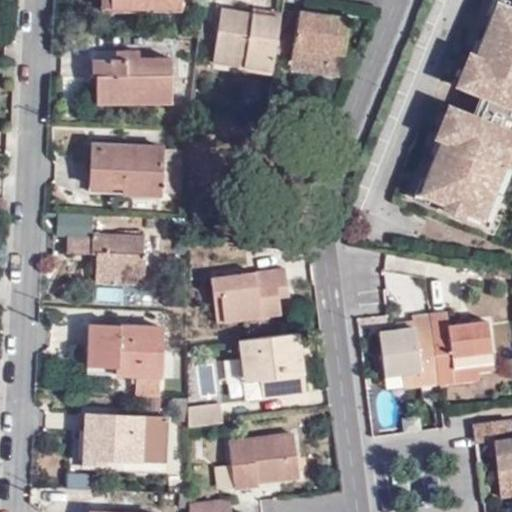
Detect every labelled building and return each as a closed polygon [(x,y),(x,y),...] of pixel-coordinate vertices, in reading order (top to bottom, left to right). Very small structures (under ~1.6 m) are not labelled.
[(110,7),(109,0),(103,0),(104,13),(180,12),(180,5),(110,7)] [(481,109),(475,107),(471,115),(448,106),(440,124),(445,126),(441,135),(447,138),(441,153),(435,151),(424,178),(430,180),(424,194),(443,202),(440,209),(462,217),(465,211),(480,217),(487,200),(482,197),(489,179),(494,181),(503,161),(511,164),(511,148),(511,144),(511,131),(510,131),(511,127),(511,9),(501,5),(495,18),(489,16),(478,43),(484,46),(478,61),(472,59),(469,68),(464,66),(456,84),(486,97),(481,109)] [(246,57),(244,67),(272,72),(281,17),(221,9),(214,51),(246,57)] [(352,21),(302,12),(294,59),(344,68),(352,21)] [(214,51),(213,62),(244,67),(246,57),(214,51)] [(170,59),(141,59),(117,59),(94,59),(94,76),(97,76),(105,76),(105,96),(169,97),(170,59)] [(342,77),(344,68),(294,59),(292,69),(342,77)] [(105,96),(105,76),(97,76),(97,102),(169,102),(169,97),(105,96)] [(123,187),(123,194),(161,196),(162,152),(162,149),(91,146),(90,186),(123,187)] [(180,196),(182,153),(162,152),(161,196),(180,196)] [(177,224),(177,236),(186,236),(186,224),(177,224)] [(95,282),(144,284),(144,234),(93,233),(93,236),(67,235),(66,251),(96,252),(95,282)] [(194,238),(193,245),(207,247),(208,240),(194,238)] [(278,267),(202,277),(205,295),(212,294),(216,321),(267,314),(265,297),(263,288),(280,285),(278,267)] [(265,297),(282,295),(280,285),(263,288),(265,297)] [(216,321),(212,294),(205,295),(209,322),(216,321)] [(414,315),(415,327),(380,332),(387,390),(439,383),(438,375),(430,315),(430,313),(414,315)] [(450,325),(448,313),(430,315),(438,375),(480,370),(494,368),(488,321),(450,325)] [(160,375),(162,327),(90,325),(89,363),(115,364),(115,373),(138,374),(137,394),(159,395),(160,375)] [(298,376),(304,375),(298,332),(231,340),(233,361),(238,361),(242,382),(254,381),(256,398),(300,393),(298,376)] [(233,361),(237,400),(256,398),(254,381),(242,382),(238,361),(233,361)] [(89,363),(89,373),(115,373),(115,364),(89,363)] [(439,383),(480,378),(480,370),(438,375),(439,383)] [(300,393),(307,392),(304,375),(298,376),(300,393)] [(179,425),(184,425),(188,420),(188,406),(188,398),(176,397),(175,419),(179,425)] [(188,420),(188,427),(221,422),(219,402),(188,406),(188,420)] [(168,418),(85,414),(83,463),(108,465),(108,457),(167,460),(168,418)] [(490,435),(511,432),(509,417),(474,421),(477,441),(491,439),(490,435)] [(260,483),(299,476),(293,434),(231,443),(236,490),(260,486),(260,483)] [(511,437),(495,439),(502,488),(511,487),(511,437)] [(108,457),(108,465),(83,463),(82,470),(166,473),(167,460),(108,457)] [(179,492),(179,508),(189,508),(188,504),(188,493),(181,493),(179,492)] [(188,504),(189,508),(188,511),(230,511),(229,499),(188,504)]
